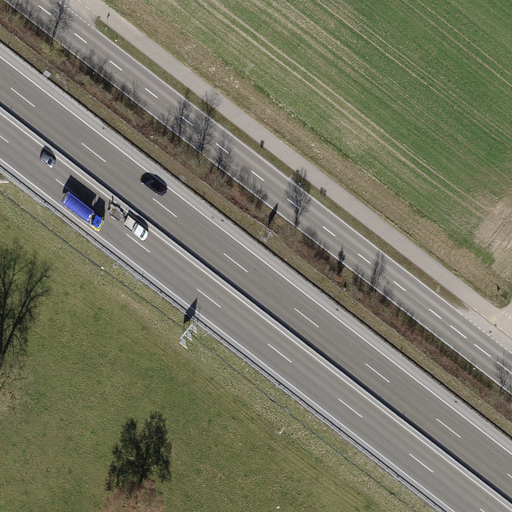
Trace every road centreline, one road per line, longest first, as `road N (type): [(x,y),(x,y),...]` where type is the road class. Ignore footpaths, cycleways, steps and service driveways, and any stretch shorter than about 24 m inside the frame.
road 1 (motorway): [(511,475),(0,78)]
road 2 (motorway): [(0,137),(482,511)]
road 3 (primary): [(31,0),(511,372)]
